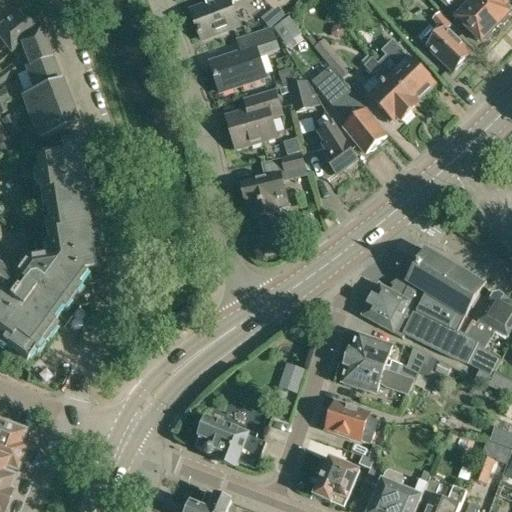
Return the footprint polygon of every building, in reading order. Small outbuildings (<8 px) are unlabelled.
[(240,27),(231,3),(238,0),(204,0),(206,5),(190,11),(202,42),(240,27)] [(469,36),(477,43),(481,42),(482,43),(484,41),(488,42),(493,37),(492,33),(498,26),(474,1),(472,0),(460,0),(450,12),(457,19),(470,31),(469,36)] [(475,0),(474,1),(498,26),(500,25),(504,26),(510,20),(508,16),(510,14),(505,10),(509,7),(501,0),(475,0)] [(284,17),(278,8),(272,13),(279,21),(284,17)] [(426,48),(452,74),(472,54),(447,29),(452,24),(441,12),(432,20),(439,27),(435,31),(429,27),(419,37),(428,46),(426,48)] [(0,41),(11,54),(19,47),(36,34),(18,13),(0,27),(0,41)] [(275,28),(287,47),(299,39),(288,20),(275,28)] [(209,64),(220,95),(266,79),(259,59),(280,52),(272,28),(237,40),(240,53),(209,64)] [(36,34),(19,47),(23,57),(19,59),(24,70),(51,60),(40,30),(36,34)] [(330,68),(340,80),(351,72),(324,40),(314,48),(330,68)] [(387,57),(379,65),(382,68),(391,77),(390,78),(418,108),(420,106),(418,103),(436,85),(410,59),(409,60),(393,43),(382,52),(387,57)] [(393,125),(395,125),(399,121),(402,124),(418,108),(390,78),(391,77),(382,68),(379,65),(373,59),(364,67),(373,76),(383,86),(376,93),(375,92),(369,98),(384,113),(384,117),(385,120),(390,124),(393,125)] [(24,70),(33,94),(60,83),(51,60),(24,70)] [(1,74),(7,82),(17,74),(11,66),(1,74)] [(345,128),(366,155),(387,137),(366,111),(354,97),(340,80),(330,68),(312,82),(347,126),(345,128)] [(288,86),(296,114),(314,109),(321,106),(308,82),(288,86)] [(60,83),(33,94),(21,98),(38,142),(76,127),(60,83)] [(3,90),(0,92),(0,101),(2,105),(4,104),(9,102),(3,90)] [(226,119),(237,151),(276,139),(270,121),(284,116),(276,90),(244,100),(246,112),(226,119)] [(0,121),(13,138),(21,132),(9,115),(0,121)] [(326,161),(337,177),(358,164),(334,127),(335,127),(327,116),(316,123),(323,134),(320,136),(326,146),(324,148),(330,158),(326,161)] [(0,157),(15,147),(0,125),(0,157)] [(293,141),(287,153),(288,157),(301,152),(297,139),(293,141)] [(5,348),(26,363),(34,352),(37,354),(56,328),(54,326),(63,314),(65,316),(74,305),(78,307),(85,307),(91,304),(96,297),(98,292),(94,274),(99,273),(98,264),(102,264),(99,242),(103,241),(98,214),(95,214),(92,199),(96,198),(92,171),(88,171),(85,150),(81,151),(80,142),(58,146),(44,149),(45,158),(35,160),(36,170),(32,171),(35,186),(38,186),(42,207),(45,206),(47,221),(44,222),(48,243),(43,244),(45,256),(25,259),(10,279),(0,271),(0,347),(4,350),(5,348)] [(250,206),(254,220),(278,214),(277,210),(288,208),(281,176),(306,170),(303,155),(261,165),(264,177),(241,182),(247,207),(250,206)] [(306,230),(299,217),(285,224),(292,237),(306,230)] [(408,284),(409,285),(408,288),(402,279),(391,291),(380,285),(373,297),(371,296),(366,304),(369,306),(362,318),(402,340),(404,336),(454,362),(469,366),(479,372),(475,380),(488,386),(495,373),(502,359),(482,347),(459,333),(468,318),(487,287),(428,251),(408,284)] [(478,325),(468,318),(459,333),(482,347),(488,339),(491,341),(497,332),(508,339),(511,331),(511,302),(499,295),(494,297),(479,321),(480,322),(478,325)] [(400,377),(399,377),(414,382),(422,364),(427,366),(431,357),(414,348),(407,368),(393,363),(390,368),(387,366),(393,347),(358,336),(353,352),(351,351),(348,359),(400,377)] [(422,364),(414,382),(413,386),(424,391),(429,380),(428,380),(432,371),(448,378),(452,368),(438,361),(431,357),(427,366),(422,364)] [(347,369),(342,385),(377,396),(379,388),(407,397),(413,386),(414,382),(399,377),(400,377),(348,359),(345,368),(347,369)] [(279,389),(298,394),(305,370),(286,364),(279,389)] [(511,380),(495,373),(488,386),(511,397),(511,380)] [(326,432),(355,442),(373,448),(374,445),(371,444),(380,418),(371,415),(336,403),(332,415),(328,416),(325,425),(327,428),(326,432)] [(220,462),(236,469),(242,453),(260,460),(266,444),(248,438),(249,437),(207,420),(196,449),(204,452),(206,457),(211,459),(214,457),(221,460),(220,462)] [(0,488),(8,492),(11,483),(8,481),(11,472),(15,473),(24,450),(22,450),(26,440),(22,439),(23,435),(0,426),(0,488)] [(491,443),(511,450),(511,434),(496,429),(491,443)] [(488,444),(482,456),(490,459),(496,447),(488,444)] [(471,481),(487,487),(497,462),(490,459),(482,456),(481,455),(471,481)] [(373,461),(369,460),(363,457),(359,466),(370,471),(373,462),(373,461)] [(315,498),(345,511),(361,473),(330,461),(330,462),(322,459),(316,474),(323,477),(315,498)] [(365,483),(376,487),(384,467),(373,462),(370,471),(365,483)] [(383,483),(370,511),(417,511),(420,506),(430,481),(432,476),(424,473),(414,496),(402,490),(404,481),(403,478),(389,471),(386,474),(382,482),(383,483)] [(427,509),(425,511),(458,511),(467,493),(454,487),(447,503),(434,498),(440,485),(430,481),(420,506),(427,509)] [(0,511),(3,511),(10,497),(6,496),(8,492),(0,488),(0,511)] [(188,511),(228,511),(232,504),(216,497),(215,498),(208,494),(201,508),(192,504),(188,511)]
